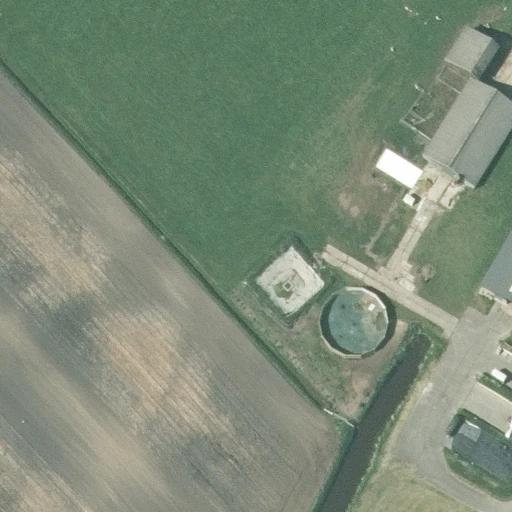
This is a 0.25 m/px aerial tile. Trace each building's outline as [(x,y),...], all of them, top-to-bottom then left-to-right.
[(445,67),(469,81),(477,86),(498,51),(466,32),(445,67)] [(511,130),(511,107),(477,86),(469,81),(422,159),(476,191),(511,130)] [(511,305),(511,249),(487,291),(511,305)] [(385,340),(388,325),(385,310),(377,298),(362,292),(347,291),(333,297),(323,309),(320,324),(323,339),(332,352),(346,358),(362,358),(375,352),(385,340)] [(508,483),(511,473),(511,413),(476,397),(464,422),(448,456),(508,483)] [(464,511),(419,491),(409,511),(464,511)]
